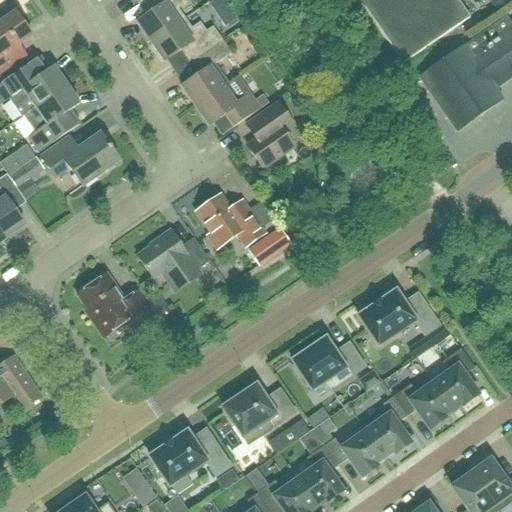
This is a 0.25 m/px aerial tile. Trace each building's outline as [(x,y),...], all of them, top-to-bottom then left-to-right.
[(127,0),(133,8),(144,0),(127,0)] [(150,44),(184,20),(178,11),(186,5),(182,0),(148,0),(156,11),(136,25),(150,44)] [(356,0),(402,65),(469,19),(455,0),(356,0)] [(509,0),(486,0),(494,12),(510,1),(509,0)] [(0,23),(0,24),(0,76),(27,58),(18,46),(31,37),(15,14),(13,15),(10,10),(0,16),(0,23)] [(224,28),(237,19),(231,11),(218,19),(224,28)] [(506,18),(418,80),(455,134),(502,101),(495,91),(511,79),(511,25),(511,26),(506,18)] [(191,30),(184,20),(150,44),(163,64),(183,50),(192,63),(222,42),(212,29),(206,33),(199,24),(191,30)] [(194,109),(227,86),(214,67),(230,55),(222,42),(192,63),(201,75),(181,89),(194,109)] [(20,119),(66,87),(53,69),(48,72),(39,59),(0,85),(0,96),(4,103),(8,101),(20,119)] [(161,73),(149,85),(163,100),(176,88),(161,73)] [(227,86),(194,109),(208,128),(224,117),(233,130),(260,111),(249,95),(239,102),(227,86)] [(66,87),(20,119),(33,137),(30,140),(39,153),(65,135),(80,125),(71,111),(79,106),(66,87)] [(262,171),(293,149),(283,134),(293,128),(277,105),(248,125),(258,140),(246,148),(262,171)] [(118,163),(100,136),(77,152),(68,139),(40,159),(55,180),(69,170),(81,188),(118,163)] [(0,195),(0,234),(5,241),(24,228),(10,207),(22,199),(16,191),(43,171),(35,159),(7,178),(6,176),(0,180),(0,192),(1,194),(0,195)] [(236,221),(220,198),(196,214),(210,235),(207,238),(216,251),(237,237),(245,249),(264,236),(248,212),(236,221)] [(181,248),(170,232),(149,246),(149,249),(136,258),(152,281),(161,275),(171,290),(176,296),(203,277),(198,271),(209,263),(193,240),(181,248)] [(264,243),(273,258),(289,246),(280,232),(264,243)] [(123,303),(106,277),(77,296),(95,322),(93,324),(103,339),(126,323),(135,336),(157,321),(137,293),(123,303)] [(403,305),(395,293),(358,318),(377,348),(414,324),(423,338),(439,327),(417,295),(403,305)] [(149,303),(160,318),(169,311),(159,296),(149,303)] [(159,342),(168,336),(165,332),(161,324),(151,331),(156,338),(159,342)] [(334,354),(325,341),(291,363),(294,367),(291,369),(299,380),(302,378),(311,392),(324,384),(330,392),(364,368),(348,345),(334,354)] [(446,370),(430,382),(451,411),(460,405),(462,408),(478,397),(464,378),(474,371),(460,352),(442,365),(446,370)] [(0,406),(11,399),(20,413),(41,399),(12,358),(0,366),(0,406)] [(357,382),(365,394),(381,384),(373,372),(357,382)] [(410,387),(392,400),(406,419),(416,412),(429,431),(445,421),(443,418),(451,411),(430,382),(414,393),(410,387)] [(265,401),(256,387),(222,410),(247,447),(295,415),(279,391),(265,401)] [(385,413),(362,429),(383,459),(392,453),(394,456),(410,445),(396,426),(406,419),(392,400),(382,407),(385,413)] [(292,444),(308,432),(301,422),(285,433),(292,444)] [(324,448),(338,467),(348,460),(361,479),(377,468),(374,466),(383,459),(362,429),(346,440),(338,446),(333,441),(324,448)] [(198,452),(186,434),(149,459),(169,488),(205,464),(215,479),(230,468),(212,442),(198,452)] [(310,467),(294,478),(316,508),(324,501),(327,504),(342,493),(328,474),(338,467),(324,448),(306,461),(310,467)] [(490,461),(471,475),(496,511),(500,511),(511,503),(511,479),(506,484),(490,461)] [(231,471),(215,482),(222,492),(238,481),(231,471)] [(142,508),(153,500),(134,472),(122,480),(142,508)] [(496,511),(471,475),(451,489),(467,511),(496,511)] [(274,483),(256,496),(267,511),(274,511),(280,509),(282,511),(309,511),(316,508),(297,482),(281,493),(274,483)] [(249,508),(243,511),(267,511),(256,496),(246,503),(249,508)] [(111,511),(107,505),(96,511),(93,511),(84,499),(80,501),(78,498),(65,507),(67,510),(65,511),(111,511)]
